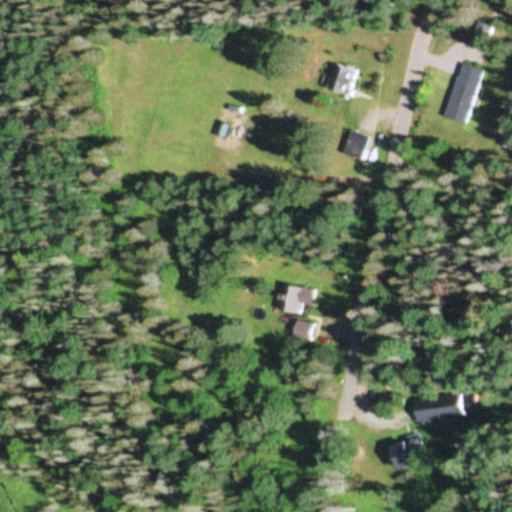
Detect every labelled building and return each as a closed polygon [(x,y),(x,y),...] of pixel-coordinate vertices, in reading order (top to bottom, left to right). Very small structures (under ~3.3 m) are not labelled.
[(496,27),(481,23),(476,42),(491,46),(496,27)] [(359,71),(339,65),(331,90),(351,96),(359,71)] [(470,125),(486,72),(464,65),(448,119),(470,125)] [(372,137),(352,132),(346,155),(366,160),(372,137)] [(317,290),(285,285),(281,312),(300,315),(302,304),(314,306),(317,290)] [(315,325),(299,321),(295,337),(310,341),(315,325)] [(462,395),(415,401),(418,424),(465,418),(462,395)] [(390,446),(399,472),(427,461),(418,435),(390,446)]
